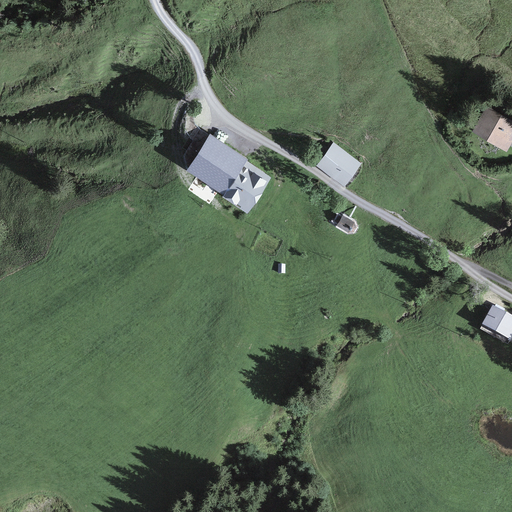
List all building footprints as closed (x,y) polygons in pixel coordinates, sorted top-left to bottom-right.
[(475,130),(506,147),(511,136),(511,132),(511,131),(511,129),(511,122),(487,108),(475,130)] [(211,136),(190,167),(228,193),(227,195),(247,208),(267,178),(243,162),(245,159),(211,136)] [(344,182),(358,163),(334,145),(320,165),(344,182)] [(344,216),(338,225),(348,231),(352,230),(355,225),(354,222),(344,216)] [(511,322),(493,312),(484,329),(508,342),(511,334),(511,322)]
